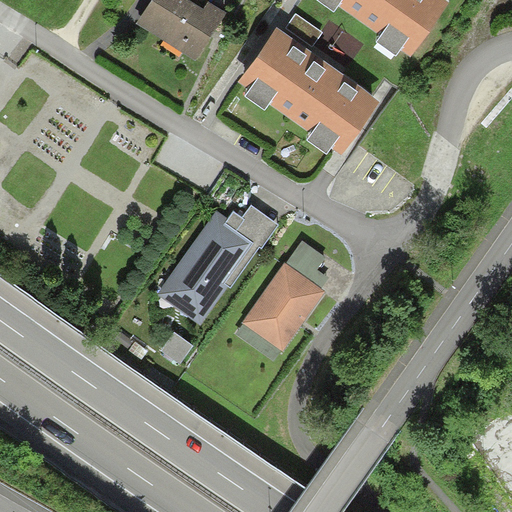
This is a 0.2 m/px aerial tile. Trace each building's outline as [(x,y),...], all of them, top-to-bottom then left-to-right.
[(204,11),(185,0),(152,0),(137,25),(197,62),(214,35),(226,16),(208,4),(204,11)] [(443,0),(315,0),(314,1),(335,16),(340,8),(382,38),(376,46),(396,60),(401,53),(411,59),(450,5),(443,0)] [(323,33),(296,15),(287,28),(313,46),(323,33)] [(326,65),(277,31),(239,85),(250,93),(245,100),(265,114),(270,107),(313,136),(307,144),(327,158),(332,151),(342,158),(380,103),(326,65)] [(227,213),(217,206),(157,289),(200,320),(228,281),(230,283),(260,242),(262,243),(279,219),(252,199),(243,212),(233,205),(227,213)] [(302,236),(286,258),(321,283),(329,274),(317,265),(326,253),(302,236)] [(285,258),(242,318),(244,319),(281,346),(283,347),(301,321),(326,286),(321,283),(286,258),(285,258)] [(281,346),(244,319),(236,329),(274,356),(281,346)] [(511,401),(467,432),(511,497),(511,401)]
